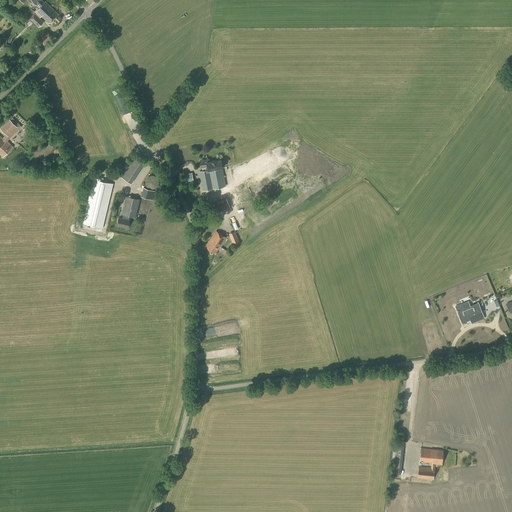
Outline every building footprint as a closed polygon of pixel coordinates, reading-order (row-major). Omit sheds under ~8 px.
[(49,24),(55,18),(56,16),(58,14),(46,2),(45,2),(42,0),(31,0),(32,1),(31,1),(31,2),(34,5),(35,5),(36,5),(37,6),(37,5),(40,8),(36,12),(36,13),(35,14),(34,13),(29,18),(30,20),(38,28),(44,22),(40,18),(41,16),(46,21),(46,20),(49,23),(49,24)] [(52,36),(47,32),(39,39),(46,45),(57,35),(55,32),(54,34),(52,36)] [(9,51),(10,45),(6,44),(7,38),(3,37),(0,46),(0,48),(9,51)] [(36,55),(41,51),(38,48),(34,51),(32,49),(29,52),(30,54),(29,54),(33,59),(36,55)] [(21,127),(13,117),(10,120),(9,119),(0,128),(7,135),(3,139),(0,135),(0,154),(3,157),(13,147),(7,141),(10,138),(21,127)] [(29,127),(27,125),(23,130),(28,136),(33,131),(32,130),(33,129),(29,126),(29,127)] [(283,160),(302,149),(298,142),(296,144),(294,140),(292,142),(286,146),(284,144),(255,161),(259,167),(280,154),(283,160)] [(223,167),(222,167),(221,160),(207,162),(207,159),(200,161),(201,167),(207,166),(208,170),(199,171),(203,191),(225,186),(223,170),(223,167)] [(280,174),(284,179),(293,172),(289,167),(280,174)] [(194,182),(192,173),(184,174),(185,181),(187,181),(188,183),(194,182)] [(145,181),(145,182),(145,183),(145,184),(146,185),(146,186),(147,186),(147,187),(148,187),(148,188),(149,188),(150,188),(151,189),(152,189),(153,189),(154,188),(155,188),(156,188),(156,187),(157,187),(157,186),(158,186),(158,185),(159,185),(159,184),(159,183),(159,182),(160,182),(160,181),(159,180),(159,179),(159,178),(159,177),(158,177),(158,176),(157,176),(157,175),(156,175),(155,174),(154,174),(153,174),(152,174),(151,174),(150,174),(149,174),(148,175),(147,175),(147,176),(146,176),(146,177),(145,178),(145,179),(145,180),(145,181)] [(103,228),(113,184),(93,179),(82,223),(103,228)] [(136,218),(140,199),(126,196),(122,214),(123,215),(122,218),(119,218),(117,225),(128,228),(130,220),(129,220),(129,216),(136,218)] [(215,213),(229,207),(226,199),(212,204),(215,213)] [(266,212),(249,220),(251,225),(268,217),(266,212)] [(215,253),(226,237),(216,231),(205,247),(215,253)] [(233,244),(239,242),(235,231),(229,233),(233,244)] [(484,318),(478,302),(470,305),(468,301),(455,306),(461,322),(474,318),(475,321),(484,318)] [(401,474),(404,446),(396,446),(396,452),(393,451),(392,461),(394,461),(393,473),(401,474)] [(442,464),(443,450),(421,448),(420,461),(432,462),(432,463),(431,468),(419,466),(417,478),(433,480),(435,468),(434,468),(435,463),(442,464)]
